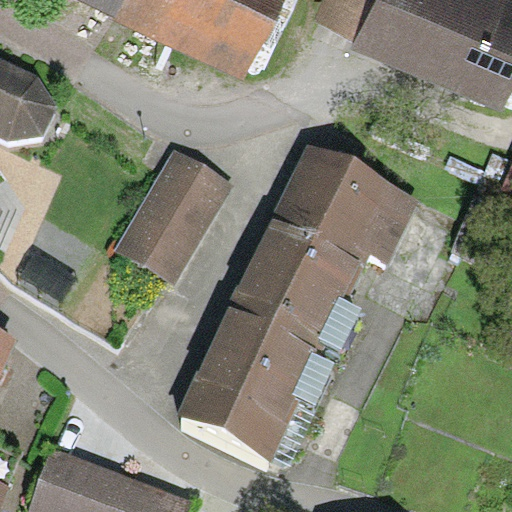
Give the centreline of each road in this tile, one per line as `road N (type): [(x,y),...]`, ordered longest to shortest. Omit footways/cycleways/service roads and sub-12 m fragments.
road 1 (residential): [(0,306),(166,444),(240,487),(328,511)]
road 2 (residential): [(351,70),(252,115),(200,125),(158,112),(0,18)]
